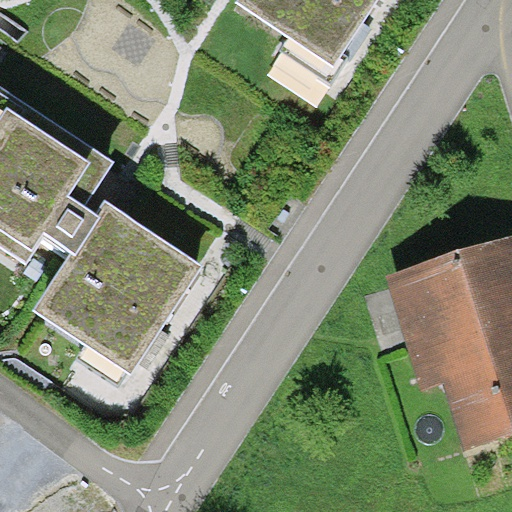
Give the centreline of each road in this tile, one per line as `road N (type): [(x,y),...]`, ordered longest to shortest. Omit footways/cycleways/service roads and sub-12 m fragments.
road 1 (residential): [(158,509),(499,0)]
road 2 (residential): [(0,395),(158,509)]
